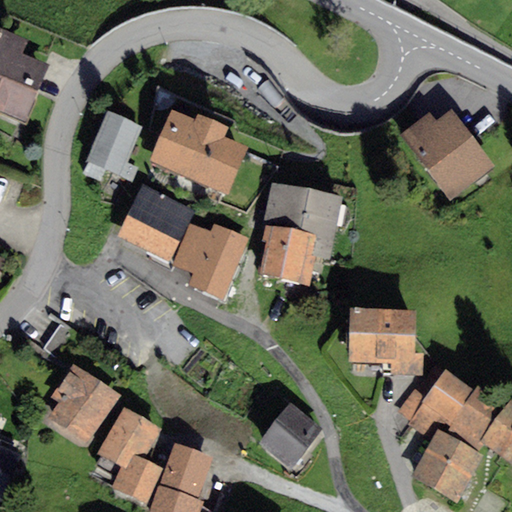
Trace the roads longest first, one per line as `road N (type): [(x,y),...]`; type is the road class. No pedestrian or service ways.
road 1 (residential): [(412,34),(393,82),(360,108),(314,95),(265,43),(232,28),(173,23),(120,44),(66,112),(50,243),(24,295),(0,321)]
road 2 (track): [(224,462),(345,511)]
road 3 (track): [(389,392),(385,433),(409,511)]
